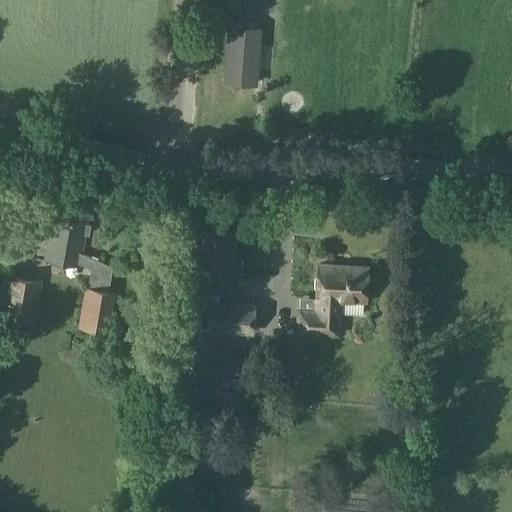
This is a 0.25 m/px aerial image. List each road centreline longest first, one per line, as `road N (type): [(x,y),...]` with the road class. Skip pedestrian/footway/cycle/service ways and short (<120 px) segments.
road 1 (unclassified): [(511,181),(174,167),(0,132)]
road 2 (unknown): [(187,0),(174,167)]
